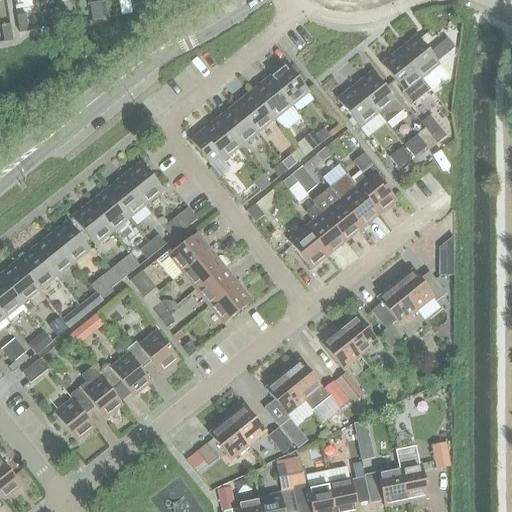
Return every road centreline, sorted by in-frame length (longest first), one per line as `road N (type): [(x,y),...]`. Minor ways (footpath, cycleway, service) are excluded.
road 1 (residential): [(66,503),(307,310),(169,137),(169,119),(282,28),(294,9),(287,0)]
road 2 (tertiary): [(25,159),(237,0)]
